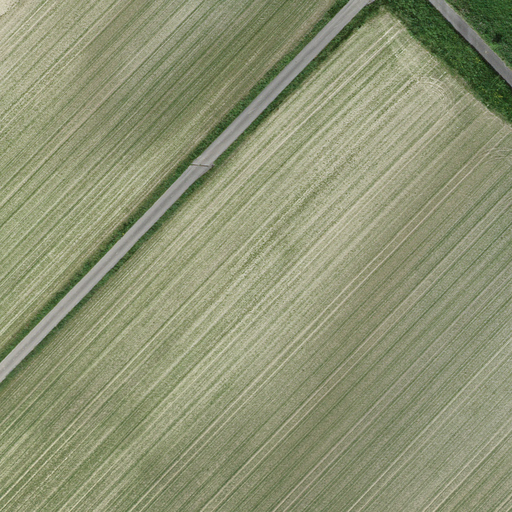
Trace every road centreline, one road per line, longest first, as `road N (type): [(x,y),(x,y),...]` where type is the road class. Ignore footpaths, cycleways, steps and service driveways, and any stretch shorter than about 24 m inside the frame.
road 1 (track): [(0,343),(86,249),(369,0)]
road 2 (track): [(428,0),(511,91)]
